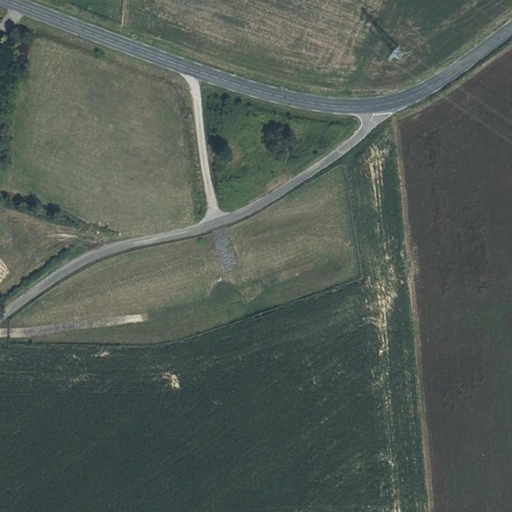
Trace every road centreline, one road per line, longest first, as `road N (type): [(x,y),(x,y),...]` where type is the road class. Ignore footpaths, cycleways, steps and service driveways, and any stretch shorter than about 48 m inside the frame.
road 1 (unclassified): [(215,222),(81,260),(0,315)]
road 2 (unclassified): [(382,106),(315,168),(215,222)]
road 3 (tertiary): [(5,0),(191,68)]
road 4 (tertiary): [(191,68),(324,105),(382,106)]
road 5 (unclassified): [(191,68),(215,222)]
road 6 (tertiary): [(382,106),(431,88),(511,29)]
road 7 (track): [(0,205),(115,246)]
